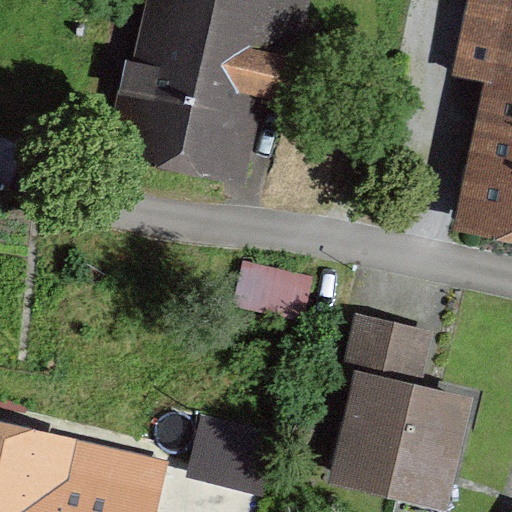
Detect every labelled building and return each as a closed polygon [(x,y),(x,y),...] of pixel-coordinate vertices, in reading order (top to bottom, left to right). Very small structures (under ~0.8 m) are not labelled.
[(115,146),(224,169),(239,99),(269,106),(279,63),(248,56),(257,16),(302,26),(307,0),(174,0),(158,77),(131,72),(115,146)] [(511,0),(474,0),(459,78),(511,89),(484,220),(511,225),(511,0)] [(248,274),(240,305),(300,322),(309,290),(248,274)] [(408,483),(445,492),(466,404),(403,388),(406,378),(418,381),(429,337),(361,321),(346,380),(362,383),(339,477),(405,493),(408,483)] [(193,481),(268,490),(276,426),(202,416),(193,481)] [(141,511),(154,461),(70,442),(69,446),(0,429),(0,511),(141,511)]
